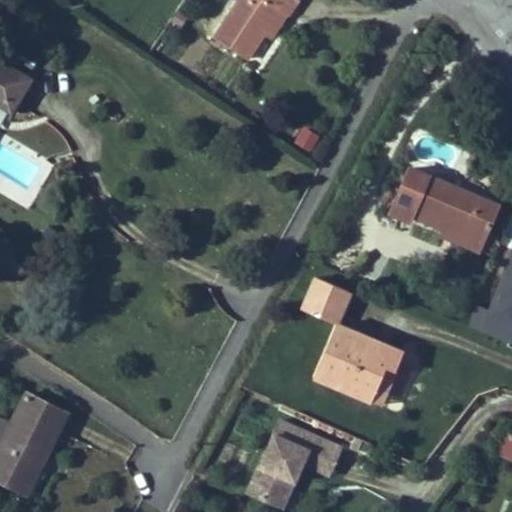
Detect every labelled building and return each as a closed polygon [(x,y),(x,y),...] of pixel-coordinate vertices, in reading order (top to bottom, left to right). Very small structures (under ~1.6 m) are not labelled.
[(263,33),(278,9),(285,14),(288,16),(298,0),(239,0),(214,38),(246,59),(263,33)] [(270,37),(285,14),(278,9),(263,33),(270,37)] [(426,80),(435,64),(421,56),(412,73),(426,80)] [(0,94),(15,103),(29,80),(0,62),(0,94)] [(15,103),(0,94),(0,104),(10,111),(15,103)] [(293,143),(312,154),(321,137),(302,127),(293,143)] [(481,243),(497,205),(411,168),(392,214),(409,221),(411,216),(445,230),(446,228),(481,243)] [(481,243),(446,228),(445,230),(443,235),(478,250),(481,243)] [(511,253),(482,331),(510,343),(511,338),(511,253)] [(335,323),(349,291),(317,277),(303,310),(335,323)] [(380,404),(402,352),(335,323),(313,376),(380,404)] [(0,479),(26,493),(67,412),(27,392),(11,425),(0,419),(0,479)] [(292,485),(304,460),(309,449),(335,461),(341,447),(280,420),(248,492),(277,504),(286,483),(292,485)] [(511,457),(511,435),(507,434),(500,453),(511,457)] [(358,451),(363,440),(355,437),(350,447),(358,451)] [(335,461),(309,449),(304,460),(330,472),(335,461)] [(283,507),(292,485),(286,483),(277,504),(283,507)]
